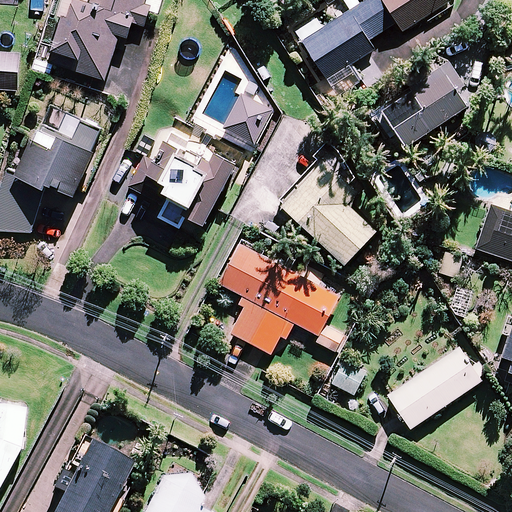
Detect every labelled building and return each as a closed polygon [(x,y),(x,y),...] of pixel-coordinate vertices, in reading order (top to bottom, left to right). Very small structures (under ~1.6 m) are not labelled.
[(146,4),(147,0),(74,0),(68,18),(63,17),(48,62),(105,81),(120,37),(127,39),(133,24),(144,27),(150,11),(151,6),(146,4)] [(147,0),(146,4),(151,6),(150,11),(157,14),(162,0),(147,0)] [(453,5),(450,0),(366,0),(361,4),(350,11),(323,28),(302,41),(327,80),(350,65),(375,49),(369,40),(397,23),(403,32),(427,17),(429,20),(453,5)] [(342,0),(350,11),(361,4),(358,0),(342,0)] [(296,32),(302,41),(323,28),(317,18),(296,32)] [(0,90),(18,92),(21,53),(0,51),(0,90)] [(462,83),(450,64),(372,116),(386,137),(396,131),(407,147),(467,107),(455,88),(462,83)] [(350,65),(327,80),(338,96),(360,82),(350,65)] [(255,145),(273,110),(242,94),(241,96),(225,126),(224,128),(255,145)] [(15,176),(45,190),(47,185),(75,197),(95,153),(92,151),(101,129),(83,121),(73,143),(60,137),(59,139),(55,149),(36,141),(32,139),(17,172),(15,176)] [(36,141),(55,149),(59,139),(40,131),(36,141)] [(237,165),(172,131),(156,162),(145,156),(128,187),(164,206),(158,217),(181,229),(187,217),(205,226),(237,165)] [(482,154),(484,155),(488,155),(491,155),(493,154),(494,153),(496,152),(497,150),(498,148),(499,146),(499,144),(499,142),(499,139),(498,137),(497,136),(496,134),(494,133),(492,132),(490,131),(488,131),(486,131),(484,131),(482,132),(480,133),(478,134),(477,136),(476,138),(475,140),(475,142),(475,144),(475,147),(476,149),(477,150),(479,152),(480,153),(482,154)] [(358,193),(324,161),(282,205),(345,265),(377,232),(348,203),(358,193)] [(0,231),(32,232),(45,190),(15,176),(17,172),(8,169),(0,195),(0,231)] [(511,212),(492,206),(477,249),(511,260),(511,212)] [(231,333),(252,344),(291,270),(239,244),(219,284),(243,296),(239,305),(244,307),(231,333)] [(463,258),(445,253),(439,273),(456,278),(463,258)] [(291,270),(252,344),(273,354),(282,336),(287,339),(295,323),(320,335),(325,325),(341,295),(291,270)] [(474,294),(457,288),(449,310),(465,316),(474,294)] [(344,335),(325,325),(320,335),(316,342),(336,352),(344,335)] [(500,370),(509,372),(506,382),(511,383),(511,332),(504,357),(500,370)] [(387,395),(410,429),(482,381),(459,346),(387,395)] [(344,360),(331,383),(354,395),(366,372),(344,360)] [(0,487),(20,450),(25,411),(0,408),(0,487)] [(109,511),(133,466),(90,445),(72,479),(64,475),(57,489),(66,493),(56,511),(109,511)] [(209,483),(171,463),(146,511),(204,511),(196,508),(209,483)]
